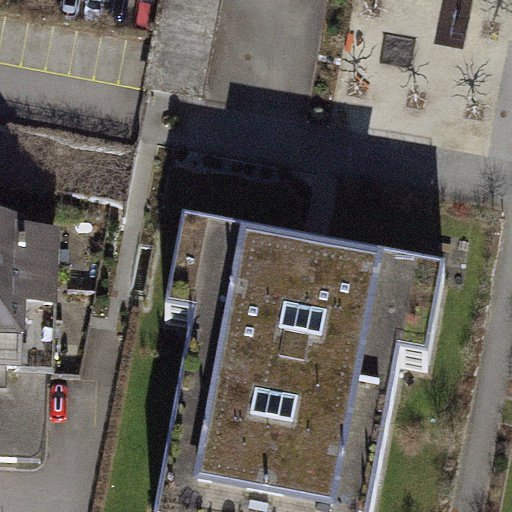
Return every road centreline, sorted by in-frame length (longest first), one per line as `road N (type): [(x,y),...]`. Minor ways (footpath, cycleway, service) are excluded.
road 1 (unknown): [(241,142),(484,181)]
road 2 (unknown): [(269,0),(241,142)]
road 3 (unknown): [(121,118),(241,142)]
